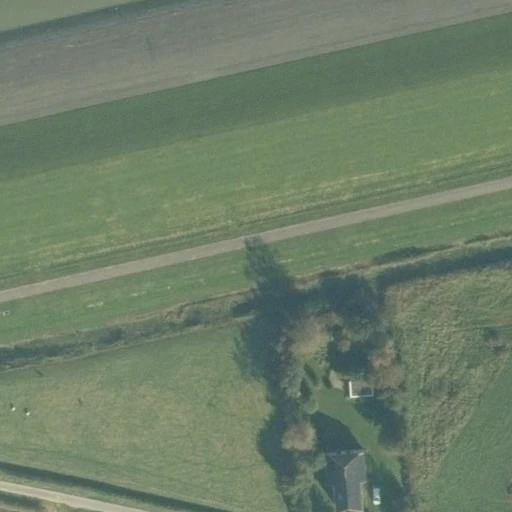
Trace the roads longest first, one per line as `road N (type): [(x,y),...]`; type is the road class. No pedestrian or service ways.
road 1 (track): [(497,0),(0,113)]
road 2 (unclassified): [(122,511),(0,485)]
